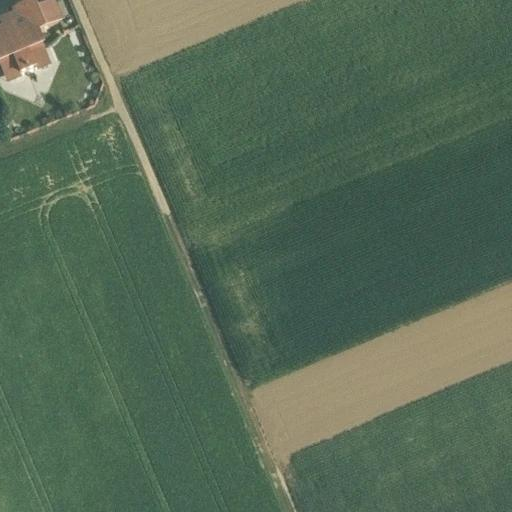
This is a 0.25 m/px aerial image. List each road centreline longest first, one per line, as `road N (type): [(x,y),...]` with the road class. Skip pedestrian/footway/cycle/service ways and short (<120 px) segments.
road 1 (track): [(290,511),(172,227)]
road 2 (track): [(75,0),(172,227)]
road 3 (track): [(120,109),(0,160)]
